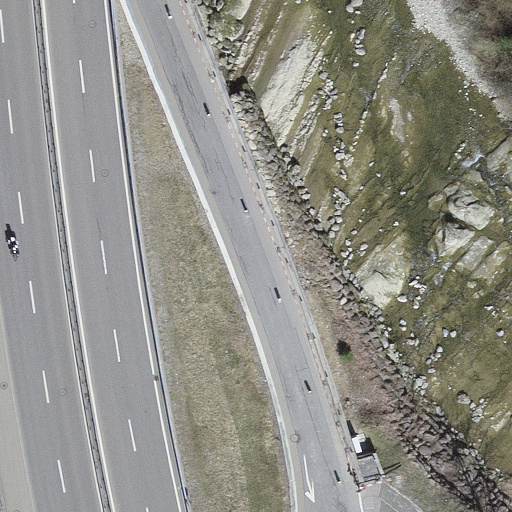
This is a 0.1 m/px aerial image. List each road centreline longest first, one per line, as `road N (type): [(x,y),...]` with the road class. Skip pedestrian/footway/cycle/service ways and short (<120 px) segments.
road 1 (residential): [(326,511),(318,444),(290,348),(155,0)]
road 2 (primary): [(148,511),(100,233),(75,0)]
road 3 (primary): [(1,0),(34,311),(68,511)]
